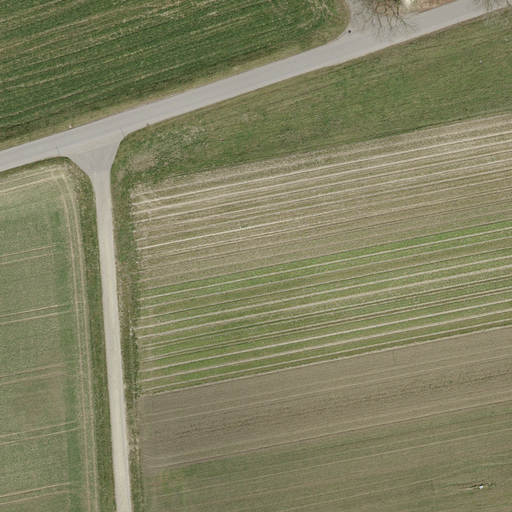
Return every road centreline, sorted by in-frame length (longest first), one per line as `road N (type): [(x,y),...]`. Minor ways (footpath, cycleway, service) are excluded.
road 1 (unclassified): [(0,159),(489,0)]
road 2 (track): [(97,133),(126,511)]
